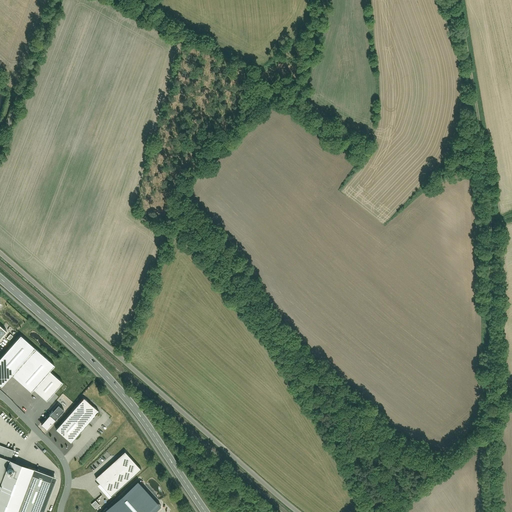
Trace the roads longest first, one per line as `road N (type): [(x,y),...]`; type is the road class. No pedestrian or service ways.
road 1 (track): [(488,511),(492,237),(462,0)]
road 2 (unclassified): [(0,252),(299,511)]
road 3 (primary): [(0,278),(105,374),(205,511)]
road 4 (unclassified): [(56,0),(0,148)]
road 5 (residential): [(60,511),(65,465),(0,395)]
